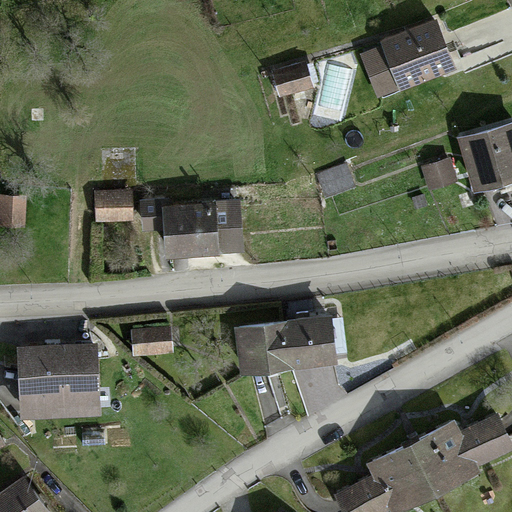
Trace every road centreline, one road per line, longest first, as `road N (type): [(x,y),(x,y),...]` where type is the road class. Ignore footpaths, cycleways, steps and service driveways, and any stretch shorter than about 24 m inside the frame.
road 1 (residential): [(511,240),(366,274),(0,304)]
road 2 (residential): [(177,511),(511,302)]
